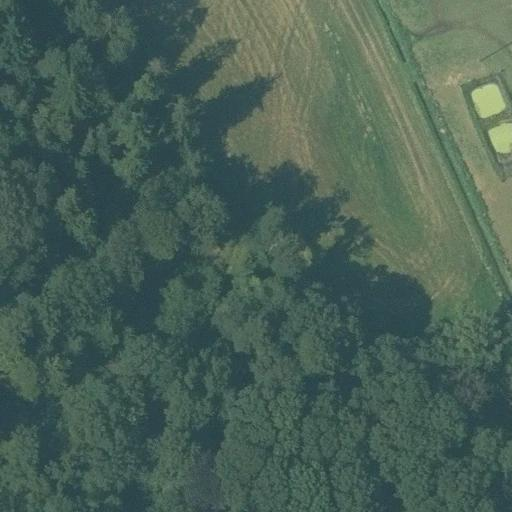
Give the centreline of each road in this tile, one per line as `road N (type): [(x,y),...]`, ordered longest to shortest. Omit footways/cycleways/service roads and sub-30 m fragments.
road 1 (track): [(511,385),(205,459)]
road 2 (track): [(205,459),(181,426),(0,258)]
